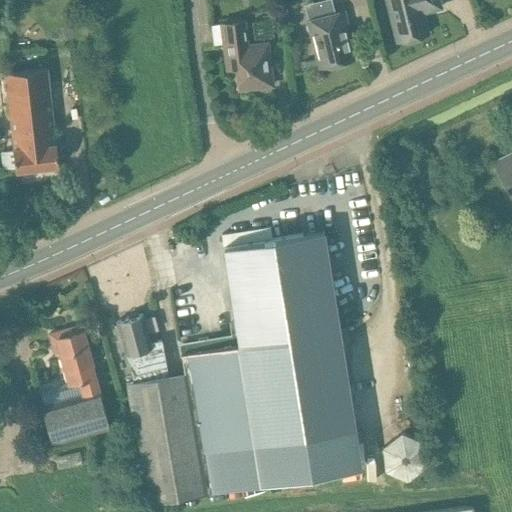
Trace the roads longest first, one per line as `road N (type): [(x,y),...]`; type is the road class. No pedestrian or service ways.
road 1 (secondary): [(221,176),(511,43)]
road 2 (secondary): [(0,276),(221,176)]
road 3 (residential): [(221,176),(190,0)]
